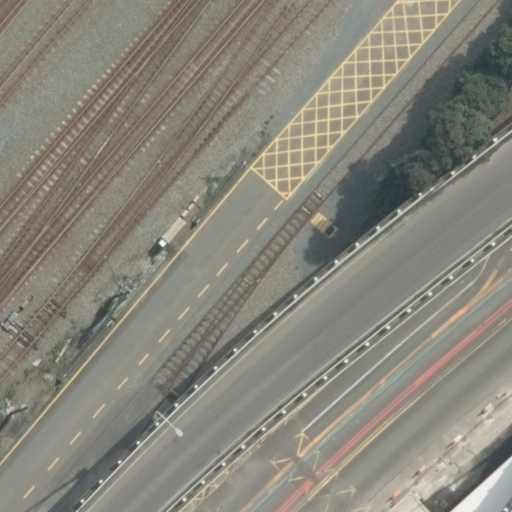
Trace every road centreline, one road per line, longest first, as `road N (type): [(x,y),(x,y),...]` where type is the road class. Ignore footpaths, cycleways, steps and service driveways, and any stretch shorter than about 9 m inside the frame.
road 1 (motorway): [(133,511),(368,307),(511,195)]
road 2 (secondary): [(297,511),(511,319)]
